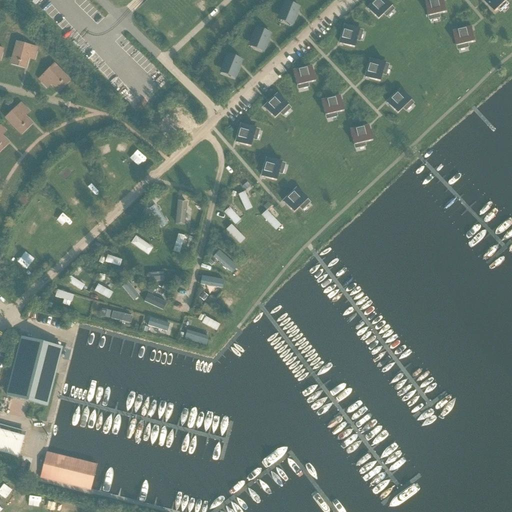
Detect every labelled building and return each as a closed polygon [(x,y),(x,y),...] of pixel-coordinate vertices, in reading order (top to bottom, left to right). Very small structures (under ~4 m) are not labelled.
[(385,0),(376,0),(367,9),(378,20),(384,14),(385,15),(391,9),(390,8),(392,7),(385,0)] [(444,0),(434,0),(425,2),(428,17),(430,17),(430,18),(439,16),(438,15),(447,13),(444,0)] [(506,2),(507,1),(506,0),(486,0),(485,1),(495,12),(499,9),(501,11),(508,4),(506,2)] [(401,1),(391,14),(403,24),(413,11),(401,1)] [(291,25),(299,7),(298,7),(286,3),(286,2),(285,2),(279,17),(280,17),(280,16),(292,21),(291,25)] [(339,44),(354,48),(356,39),(358,40),(360,32),(359,31),(359,30),(345,25),(339,44)] [(472,28),(453,32),(457,47),(459,46),(459,48),(467,46),(467,44),(476,42),(472,28)] [(261,54),(268,36),(267,36),(267,37),(255,32),(255,31),(249,46),(262,51),(260,54),(261,54)] [(26,64),(28,56),(34,58),(37,48),(17,42),(12,59),(26,64)] [(232,80),(240,62),(239,62),(227,57),(226,57),(220,72),(221,72),(233,77),(232,80)] [(371,59),(365,78),(380,82),(382,73),(383,74),(386,66),(385,65),(385,64),(371,59)] [(295,68),(298,83),(300,83),(301,84),(309,82),(308,81),(317,79),(314,64),(295,68)] [(55,88),(66,77),(54,65),(39,79),(46,87),(50,83),(55,88)] [(407,94),(420,81),(409,70),(396,83),(407,94)] [(302,113),(315,101),(304,90),(292,102),(302,113)] [(401,90),(387,103),(397,114),(404,108),(405,109),(411,103),(410,102),(411,101),(401,90)] [(280,93),(265,106),(275,118),(276,116),(277,117),(283,112),(283,111),(289,105),(280,93)] [(341,94),(322,99),(326,114),(328,113),(328,114),(336,112),(336,111),(345,109),(341,94)] [(27,111),(20,104),(5,118),(18,131),(28,121),(23,115),(27,111)] [(186,116),(176,104),(163,116),(173,128),(186,116)] [(242,121),(236,139),(251,144),(251,142),(252,142),(255,134),(254,134),(256,125),(242,121)] [(367,128),(348,132),(351,147),(353,146),(353,147),(361,146),(361,145),(370,143),(367,128)] [(110,155),(121,167),(134,155),(123,143),(110,155)] [(266,155),(260,173),(275,178),(275,177),(276,177),(279,169),(278,169),(281,160),(266,155)] [(64,181),(76,194),(88,182),(76,169),(64,181)] [(295,186),(280,199),(290,210),(291,209),(292,210),(298,204),(305,197),(295,186)] [(261,205),(269,208),(272,199),(257,195),(255,199),(262,202),(261,205)] [(177,199),(177,221),(186,221),(187,199),(177,199)] [(155,203),(148,208),(162,229),(169,224),(155,203)] [(46,240),(60,228),(47,214),(34,225),(46,240)] [(237,214),(232,219),(244,232),(250,227),(237,214)] [(226,228),(240,244),(246,238),(232,223),(226,228)] [(174,250),(181,252),(186,236),(179,234),(174,250)] [(131,244),(149,256),(155,247),(136,236),(131,244)] [(214,253),(230,271),(236,266),(221,248),(214,253)] [(156,280),(164,280),(164,271),(155,271),(156,280)] [(66,282),(82,290),(85,283),(69,275),(66,282)] [(204,281),(221,286),(223,279),(206,275),(204,281)] [(122,286),(133,301),(140,297),(130,281),(122,286)] [(94,291),(109,300),(114,292),(98,283),(94,291)] [(57,288),(55,297),(66,300),(68,290),(57,288)] [(236,305),(240,296),(225,289),(220,298),(236,305)] [(160,309),(164,301),(149,293),(145,301),(160,309)] [(129,322),(131,315),(113,309),(111,316),(129,322)] [(217,330),(221,323),(205,314),(201,321),(217,330)] [(164,333),(167,324),(149,318),(146,327),(164,333)] [(191,331),(189,336),(204,342),(206,336),(191,331)] [(61,348),(22,338),(7,396),(46,406),(61,348)] [(24,437),(0,430),(0,453),(18,459),(24,437)] [(89,490),(96,465),(46,453),(40,478),(89,490)] [(7,484),(3,495),(13,499),(17,488),(7,484)]
